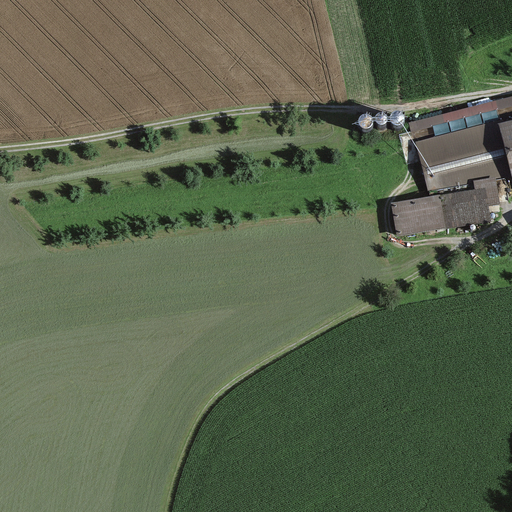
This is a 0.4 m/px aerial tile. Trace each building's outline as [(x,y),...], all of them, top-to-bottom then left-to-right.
[(504,118),(416,142),(429,190),(474,182),(496,178),(511,175),(511,96),(409,123),(412,132),(511,106),(511,118),(504,121),(504,118)] [(393,128),(395,129),(397,130),(399,130),(401,129),(403,128),(404,126),(404,124),(404,122),(403,120),(401,118),(400,118),(398,117),(395,118),(394,119),(392,120),(391,122),(391,124),(392,126),(393,128)] [(362,129),(364,130),(366,131),(368,131),(370,130),(371,129),(372,127),(373,125),(373,123),(372,121),(370,120),(368,119),(366,118),(364,119),(362,120),(361,121),(360,123),(360,125),(361,127),(362,129)] [(377,128),(379,130),(381,130),(383,130),(385,129),(387,128),(388,126),(388,124),(388,122),(387,120),(386,119),(384,118),(382,118),(380,118),(378,119),(376,121),(376,123),(376,125),(376,127),(377,128)] [(475,189),(392,204),(397,236),(492,221),(489,207),(500,205),(496,178),(474,182),(475,189)]
